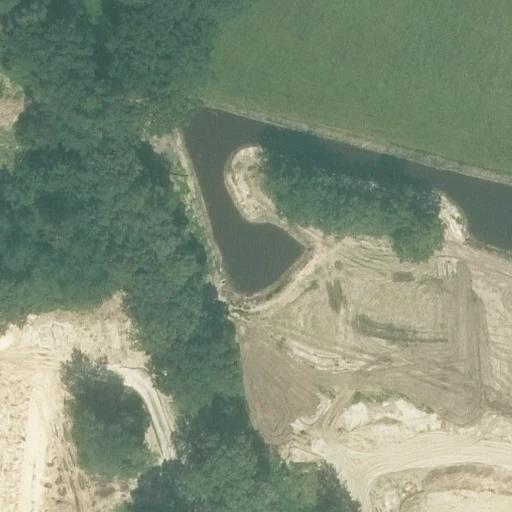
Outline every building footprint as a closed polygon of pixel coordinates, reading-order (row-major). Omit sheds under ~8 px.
[(434,342),(432,381),(447,383),(444,410),(476,414),(482,362),(459,359),(461,345),(434,342)] [(511,349),(502,346),(497,387),(510,392),(502,414),(511,417),(511,419),(511,420),(511,349)] [(380,365),(380,425),(411,426),(411,396),(425,396),(427,350),(392,349),(392,366),(380,365)] [(351,362),(322,364),(327,428),(356,426),(355,420),(368,419),(367,385),(353,385),(351,362)] [(268,381),(249,386),(265,438),(299,428),(293,407),(299,406),(286,364),(264,370),(268,381)] [(309,368),(294,372),(301,395),(311,392),(309,368)]
